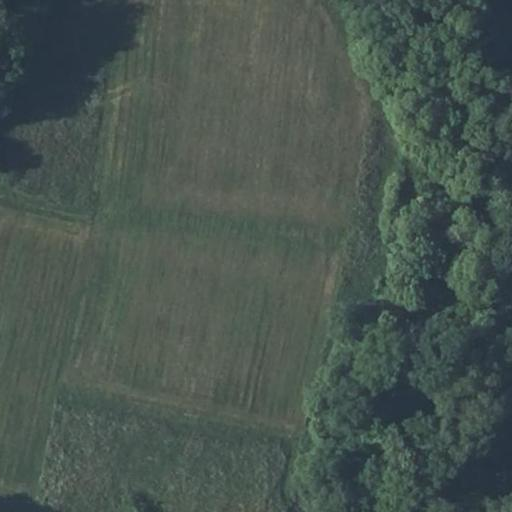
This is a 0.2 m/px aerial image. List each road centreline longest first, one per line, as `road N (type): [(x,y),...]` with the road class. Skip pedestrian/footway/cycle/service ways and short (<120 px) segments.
road 1 (track): [(321,0),(338,18),(372,101),(351,245),(287,511)]
road 2 (track): [(0,206),(81,223),(139,217),(351,245)]
